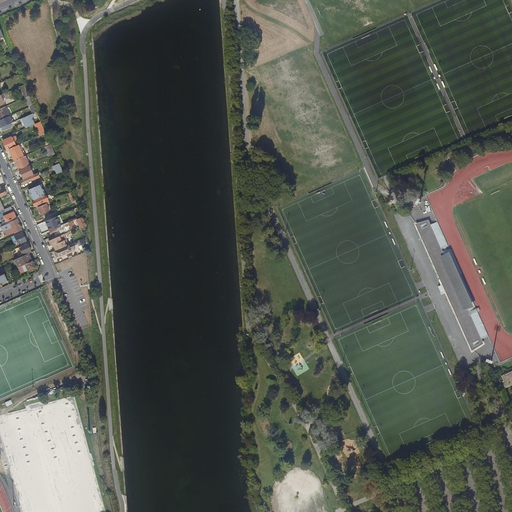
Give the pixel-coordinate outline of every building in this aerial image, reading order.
[(20,86),(25,97),(29,96),(28,92),(24,84),(20,86)] [(25,97),(29,107),(33,105),(33,104),(31,100),(29,96),(25,97)] [(0,108),(0,119),(9,116),(5,106),(0,108)] [(0,119),(0,126),(1,128),(1,127),(10,123),(12,122),(9,115),(9,116),(0,119)] [(20,119),(23,126),(25,125),(26,128),(34,124),(30,115),(20,119)] [(34,124),(39,135),(46,133),(41,121),(34,124)] [(3,141),(7,150),(9,149),(16,146),(14,142),(17,140),(15,137),(12,139),(12,138),(3,141)] [(45,147),(47,153),(53,150),(51,144),(45,147)] [(9,149),(14,160),(23,156),(18,145),(16,146),(9,149)] [(23,156),(14,160),(19,170),(29,166),(29,165),(25,156),(23,156)] [(19,170),(23,179),(33,175),(29,166),(19,170)] [(40,174),(43,179),(49,176),(46,171),(40,174)] [(33,175),(23,179),(20,181),(22,185),(28,182),(28,184),(32,182),(32,181),(39,177),(37,173),(33,175)] [(29,190),(33,201),(45,195),(41,185),(29,190)] [(45,195),(33,201),(32,201),(34,206),(36,205),(37,207),(48,202),(45,195)] [(37,207),(40,214),(49,210),(47,204),(48,204),(48,202),(37,207)] [(72,203),(61,207),(62,209),(60,209),(61,211),(62,211),(63,212),(69,210),(68,209),(71,207),(72,209),(76,207),(74,202),(72,203)] [(4,217),(5,219),(3,220),(4,223),(16,217),(14,212),(4,217)] [(45,221),(49,231),(58,227),(54,218),(51,219),(45,221)] [(76,220),(80,227),(80,228),(85,226),(82,218),(76,220)] [(10,223),(1,227),(1,228),(3,232),(19,224),(17,220),(10,223)] [(446,291),(470,344),(488,336),(437,222),(431,225),(429,220),(416,224),(428,250),(443,284),(438,287),(441,293),(446,291)] [(19,224),(3,232),(4,235),(5,236),(14,232),(21,229),(19,224)] [(58,227),(49,231),(51,235),(62,229),(61,226),(58,227)] [(11,237),(14,244),(17,243),(18,244),(26,241),(26,240),(27,239),(26,237),(25,237),(22,232),(11,237)] [(49,241),(51,246),(53,245),(66,239),(64,234),(50,240),(49,241)] [(80,247),(88,245),(87,238),(78,240),(80,247)] [(53,245),(56,250),(68,245),(66,239),(53,245)] [(14,248),(18,258),(25,255),(27,254),(31,252),(27,243),(14,248)] [(68,245),(56,250),(54,251),(57,258),(62,256),(61,255),(74,249),(72,243),(68,245)] [(14,260),(17,268),(22,266),(29,263),(25,255),(18,258),(14,260)] [(22,266),(24,271),(27,270),(27,271),(35,267),(32,261),(31,262),(29,263),(22,266)] [(511,372),(502,377),(507,387),(511,384),(511,372)]
